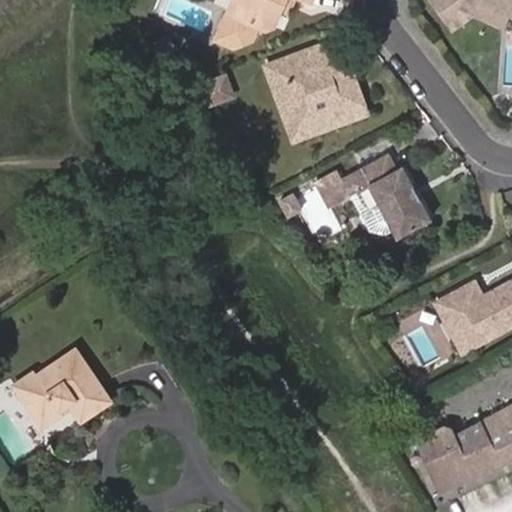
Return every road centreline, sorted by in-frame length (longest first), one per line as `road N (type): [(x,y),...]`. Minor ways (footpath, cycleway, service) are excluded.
road 1 (residential): [(511,160),(479,145),(386,20),(382,0)]
road 2 (track): [(75,0),(80,164)]
